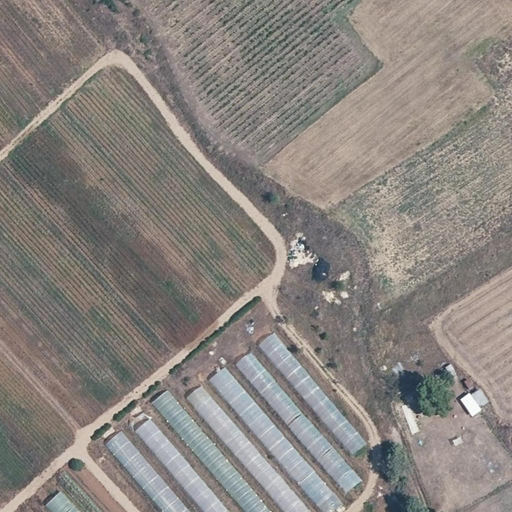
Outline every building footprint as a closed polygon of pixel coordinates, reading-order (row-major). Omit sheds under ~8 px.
[(274,332),(259,344),(351,456),(366,444),(274,332)] [(314,429),(252,353),(237,365),(315,460),(331,447),(325,439),(316,446),(307,435),(314,429)] [(463,382),(469,390),(475,385),(469,378),(463,382)] [(234,379),(220,390),(298,485),(311,474),(234,379)] [(189,396),(280,511),(306,511),(204,383),(189,396)] [(471,394),(479,407),(488,401),(480,389),(471,394)] [(226,511),(148,409),(132,422),(200,511),(226,511)] [(189,511),(122,430),(106,443),(162,511),(189,511)] [(347,493),(361,480),(349,467),(339,476),(332,469),(328,472),(347,493)] [(80,511),(61,491),(47,503),(54,511),(80,511)] [(325,502),(318,505),(321,511),(329,511),(341,506),(333,492),(323,497),(325,502)]
